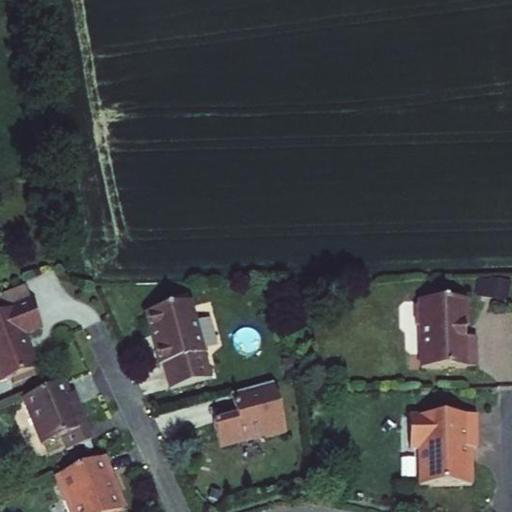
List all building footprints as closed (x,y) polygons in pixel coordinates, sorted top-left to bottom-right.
[(176,391),(217,380),(192,293),(148,305),(154,327),(158,326),(164,349),(160,350),(165,367),(169,366),(176,391)] [(428,366),(483,365),(482,336),(472,336),(471,325),(473,325),(473,298),(427,300),(427,302),(422,307),(422,323),(427,327),(428,366)] [(0,381),(2,387),(46,370),(33,335),(51,329),(41,302),(0,317),(0,361),(0,362),(0,361),(0,381)] [(99,443),(85,407),(82,408),(72,383),(32,399),(50,445),(74,436),(80,450),(99,443)] [(271,439),(292,433),(279,384),(236,395),(242,417),(219,423),(226,448),(270,436),(271,439)] [(475,447),(483,447),(483,414),(416,415),(416,448),(426,448),(426,485),(479,484),(479,460),(475,460),(475,447)] [(123,511),(113,484),(118,482),(110,459),(58,479),(70,511),(123,511)]
